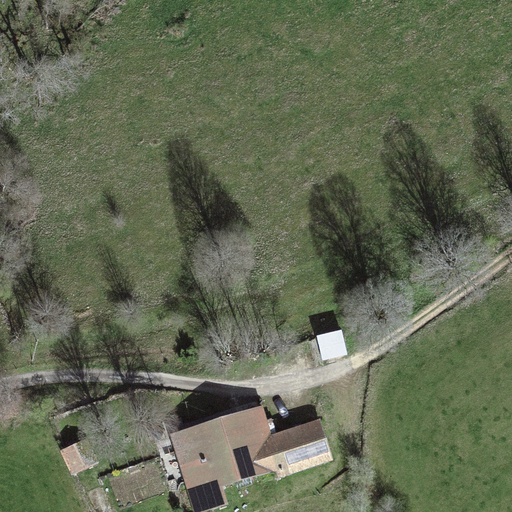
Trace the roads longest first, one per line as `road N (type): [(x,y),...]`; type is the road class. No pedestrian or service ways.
road 1 (unclassified): [(351,364),(241,388),(93,375),(0,385)]
road 2 (track): [(511,255),(351,364)]
